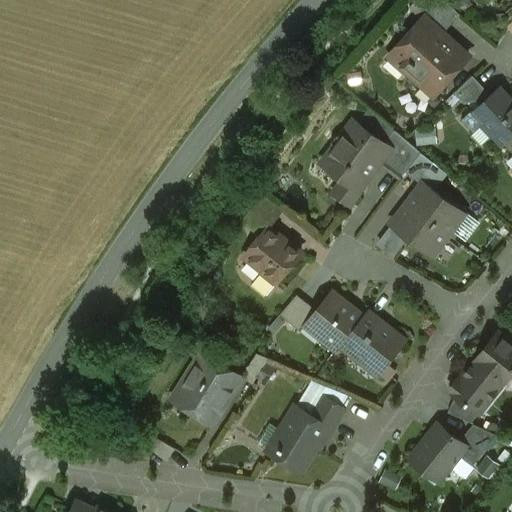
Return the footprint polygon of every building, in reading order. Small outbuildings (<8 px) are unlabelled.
[(460,15),(443,0),(426,0),(415,13),(421,18),(423,16),(443,34),(460,15)] [(443,34),(423,16),(421,18),(425,23),(400,51),(410,60),(407,74),(419,85),(424,83),(436,94),(468,59),(453,45),(451,48),(447,45),(449,39),(443,34)] [(473,76),(454,93),(464,104),(475,101),(480,107),(492,96),(473,76)] [(511,101),(500,89),(492,96),(480,107),(473,114),(483,124),(483,129),(487,134),(492,134),(504,146),(511,137),(511,101)] [(385,143),(354,120),(343,135),(338,135),(331,145),(331,150),(322,163),(342,178),(359,191),(359,190),(380,163),(391,148),(385,143)] [(421,152),(395,130),(385,143),(391,148),(380,163),(401,179),(421,152)] [(359,191),(342,178),(331,192),(349,206),(360,191),(359,190),(359,191)] [(465,214),(423,182),(423,183),(424,184),(409,205),(447,234),(463,213),(464,215),(465,214)] [(264,195),(243,221),(261,236),(268,226),(269,227),(283,210),(264,195)] [(447,234),(409,205),(393,225),(392,224),(391,224),(433,256),(433,255),(432,254),(447,234)] [(261,236),(245,255),(249,259),(247,261),(261,272),(263,270),(277,282),(301,254),(269,227),(268,226),(261,236)] [(363,316),(332,291),(309,320),(324,332),(320,337),(336,350),(341,345),(363,316)] [(314,308),(297,295),(280,315),(297,329),(314,308)] [(404,341),(367,312),(363,316),(341,345),(378,374),(404,341)] [(511,343),(498,333),(473,364),(489,376),(491,373),(504,383),(511,372),(511,343)] [(242,377),(202,352),(176,393),(192,403),(189,409),(213,424),(243,377),(242,377)] [(257,353),(242,377),(243,377),(253,384),(269,358),(257,353)] [(489,376),(473,364),(460,380),(458,378),(449,390),(455,395),(479,414),(504,383),(491,373),(489,376)] [(346,409),(324,395),(312,415),(330,426),(325,433),(329,435),(346,409)] [(479,414),(455,395),(448,413),(473,424),(474,424),(474,423),(472,422),(479,414)] [(312,415),(297,405),(280,432),(283,437),(277,447),(282,456),(299,468),(308,453),(317,448),(315,443),(318,437),(322,437),(325,433),(330,426),(312,415)] [(460,441),(438,424),(410,458),(428,472),(429,471),(436,468),(444,475),(453,464),(459,456),(467,446),(460,441)] [(474,424),(473,424),(460,441),(467,446),(459,456),(473,466),(497,435),(474,424)] [(143,429),(131,449),(146,458),(150,451),(167,461),(175,448),(143,429)] [(473,466),(459,456),(453,464),(456,467),(455,470),(464,477),(473,466)]
